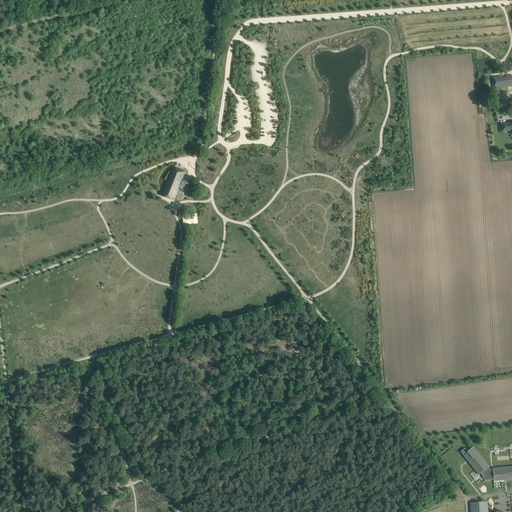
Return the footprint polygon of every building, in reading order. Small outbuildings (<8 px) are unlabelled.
[(511,75),(507,76),(507,77),(503,78),(503,76),(493,77),(494,88),(511,85),(511,75)] [(511,134),(511,122),(510,123),(501,124),(501,128),(502,132),(506,131),(510,131),(511,131),(511,135),(511,134)] [(182,179),(184,173),(181,172),(182,169),(175,167),(174,170),(172,170),(171,172),(169,171),(164,180),(167,181),(163,193),(174,197),(178,188),(192,197),(198,188),(182,179)] [(180,215),(180,224),(195,224),(195,215),(180,215)] [(468,453),(464,456),(479,475),(481,473),(483,476),(482,477),(483,477),(485,480),(491,480),(492,480),(494,479),(494,481),(511,479),(511,466),(493,468),(493,470),(490,470),(488,468),(489,467),(474,447),(467,452),(468,453)] [(470,503),(470,511),(487,511),(487,502),(470,503)]
